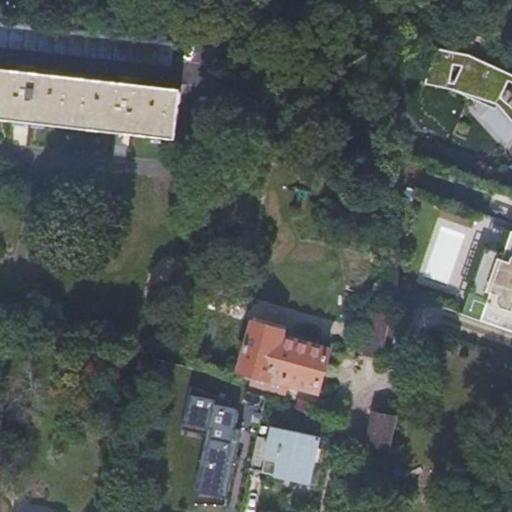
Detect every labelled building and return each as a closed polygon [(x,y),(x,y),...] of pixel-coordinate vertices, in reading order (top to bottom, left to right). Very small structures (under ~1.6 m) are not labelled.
[(511,121),(511,76),(470,57),(398,41),(394,85),(455,90),(498,106),(511,121)] [(0,70),(0,118),(173,142),(180,92),(0,70)] [(511,234),(502,257),(484,250),(467,295),(486,302),(478,324),(511,335),(511,234)] [(372,315),(363,355),(381,359),(390,320),(372,315)] [(250,325),(239,371),(254,374),(251,385),(263,389),(263,384),(286,390),(288,383),(317,389),(326,349),(279,338),(280,332),(250,325)] [(419,355),(424,339),(407,334),(401,349),(419,355)] [(184,390),(160,496),(225,506),(248,402),(184,390)] [(297,402),(295,410),(305,414),(307,405),(297,402)] [(369,443),(385,446),(392,417),(373,413),(366,442),(369,443)] [(271,437),(259,434),(251,470),(312,483),(321,438),(273,428),(271,437)] [(376,483),(385,446),(369,443),(367,452),(362,451),(355,479),(376,483)]
